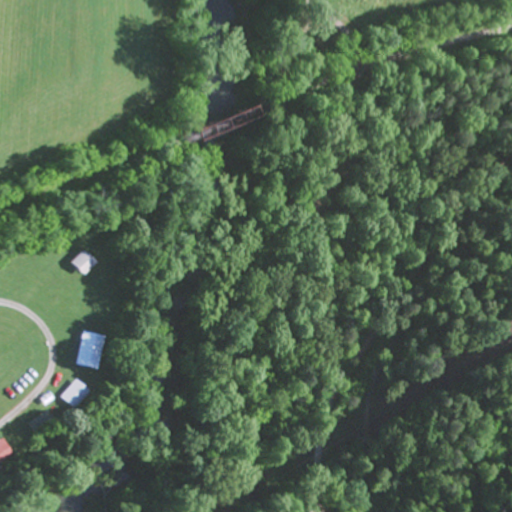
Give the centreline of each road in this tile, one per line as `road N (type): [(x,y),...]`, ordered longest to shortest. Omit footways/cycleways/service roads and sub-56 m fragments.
road 1 (residential): [(263,107),(374,64),(511,31)]
road 2 (residential): [(0,214),(148,155)]
road 3 (residential): [(148,155),(263,107)]
